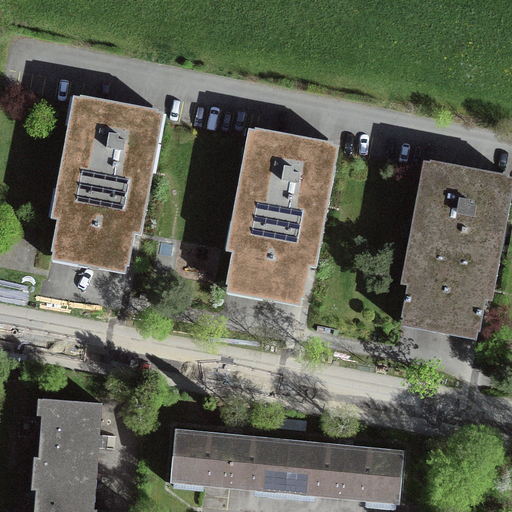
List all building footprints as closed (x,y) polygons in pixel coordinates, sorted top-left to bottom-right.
[(163,117),(71,99),(40,254),(132,272),(163,117)] [(338,149),(241,132),(213,295),(309,312),(338,149)] [(511,199),(511,186),(421,168),(390,326),(483,345),(511,199)] [(36,403),(31,472),(97,477),(102,407),(36,403)] [(284,497),(288,442),(169,432),(165,487),(284,497)] [(288,442),(284,497),(401,507),(405,452),(288,442)] [(94,511),(97,477),(31,472),(28,511),(94,511)]
